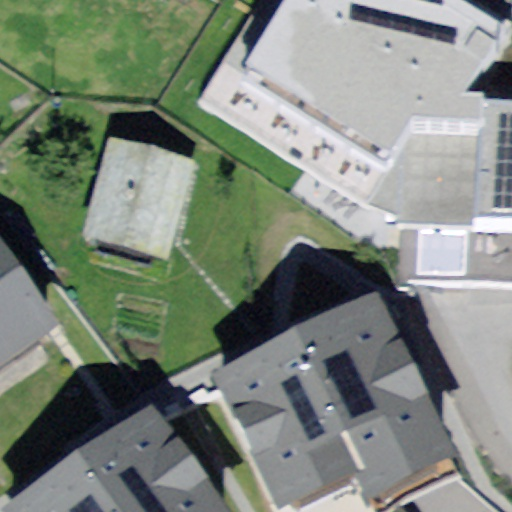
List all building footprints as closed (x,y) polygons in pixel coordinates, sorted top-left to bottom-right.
[(199,0),(175,0),(192,11),(199,0)] [(256,0),(193,95),(364,207),(420,130),(480,115),(493,35),(439,0),(256,0)] [(511,115),(480,115),(474,304),(511,305),(511,115)] [(194,172),(112,150),(85,250),(167,272),(194,172)] [(0,265),(0,379),(52,345),(0,265)] [(383,315),(219,380),(280,511),(315,511),(360,493),(367,511),(386,511),(454,478),(383,315)] [(215,511),(146,423),(15,511),(215,511)]
